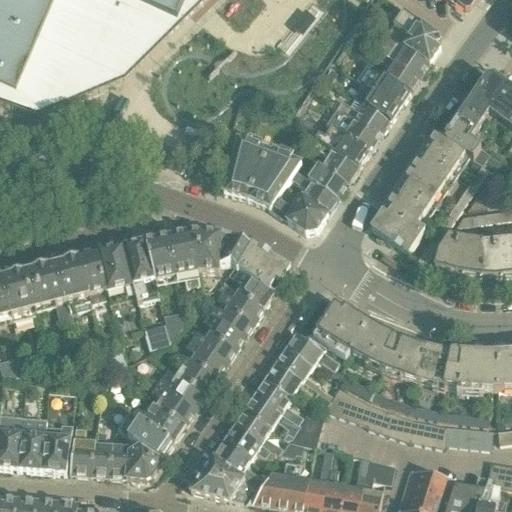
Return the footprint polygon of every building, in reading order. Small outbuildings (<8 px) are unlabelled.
[(0,0),(0,108),(23,116),(38,121),(125,83),(206,0),(0,0)] [(446,0),(465,14),(470,13),(477,4),(478,4),(480,0),(479,0),(446,0)] [(377,27),(391,36),(404,17),(391,7),(377,27)] [(305,16),(292,32),(302,41),(316,24),(305,16)] [(391,36),(388,40),(399,49),(405,53),(431,70),(441,55),(439,43),(404,17),(391,36)] [(388,40),(376,57),(420,86),(431,70),(405,53),(398,64),(391,59),(395,53),(396,53),(399,49),(388,40)] [(384,77),(381,80),(411,100),(420,86),(376,57),(373,62),(378,65),(379,65),(391,73),(388,79),(384,77)] [(324,84),(331,88),(338,78),(331,74),(324,84)] [(357,86),(362,89),(401,115),(411,100),(381,80),(379,84),(383,86),(379,91),(362,79),(357,86)] [(511,130),(511,97),(494,84),(488,85),(447,146),(470,164),(474,167),(483,154),(472,146),(476,140),(487,148),(496,136),(492,133),(497,125),(509,134),(511,130)] [(352,104),(354,105),(391,130),(401,115),(362,89),(352,104)] [(242,102),(237,124),(249,127),(254,105),(242,102)] [(342,108),(337,115),(381,145),(391,130),(354,105),(349,112),(342,108)] [(381,145),(337,115),(333,122),(340,127),(332,138),(368,162),(369,161),(381,145)] [(297,134),(319,142),(323,130),(301,122),(297,134)] [(320,141),(316,147),(360,176),(360,175),(368,162),(332,138),(331,138),(326,146),(320,141)] [(470,164),(447,146),(436,140),(372,236),(409,261),(425,237),(418,232),(465,161),(470,164)] [(247,206),(248,206),(267,156),(238,145),(224,200),(226,200),(247,205),(247,206)] [(329,163),(323,172),(350,190),(359,176),(360,176),(316,147),(312,153),(319,158),(320,157),(329,163)] [(292,185),(297,178),(302,169),(267,156),(248,206),(249,206),(269,215),(270,216),(271,216),(285,194),(292,185)] [(489,161),(482,172),(488,176),(494,179),(501,169),(489,161)] [(319,169),(308,185),(339,206),(349,191),(350,191),(350,190),(323,172),(319,169)] [(482,172),(458,207),(464,212),(488,176),(482,172)] [(297,178),(292,185),(309,196),(302,206),(328,222),(339,206),(308,185),(297,178)] [(285,194),(271,216),(287,227),(306,240),(318,238),(328,222),(302,206),(298,203),(296,202),(289,197),(285,194)] [(491,207),(480,200),(479,199),(468,216),(487,213),(491,207)] [(464,212),(458,207),(419,265),(426,269),(464,212)] [(511,215),(488,219),(489,228),(511,224),(511,215)] [(489,228),(488,219),(465,222),(457,232),(458,232),(489,228)] [(483,245),(487,283),(497,283),(511,281),(511,237),(482,240),(483,245)] [(169,243),(168,243),(176,284),(185,282),(187,293),(200,291),(198,279),(199,279),(200,239),(191,239),(176,242),(169,243)] [(217,279),(218,267),(220,240),(200,239),(199,279),(217,279)] [(233,273),(237,276),(253,252),(252,252),(237,245),(221,240),(220,240),(218,267),(225,268),(233,273)] [(480,283),(487,283),(483,245),(452,240),(440,257),(435,273),(457,280),(480,283)] [(155,287),(176,284),(168,243),(146,248),(155,287)] [(158,300),(155,287),(146,248),(123,254),(137,304),(138,309),(144,308),(143,304),(158,300)] [(291,274),(253,252),(237,276),(239,277),(275,301),(291,274)] [(112,311),(137,304),(123,254),(99,260),(110,305),(112,311)] [(91,310),(110,305),(99,260),(80,265),(90,304),(91,310)] [(57,270),(67,309),(70,320),(92,314),(91,310),(90,304),(80,265),(57,270)] [(70,320),(67,309),(57,270),(49,272),(33,277),(43,315),(57,312),(62,332),(72,329),(70,320)] [(35,317),(43,315),(33,277),(26,279),(35,317)] [(243,291),(239,298),(265,316),(271,307),(275,301),(239,277),(234,285),(243,291)] [(13,323),(35,317),(26,279),(25,279),(23,279),(24,280),(11,283),(11,282),(9,283),(3,285),(13,323)] [(0,326),(13,323),(3,285),(0,285),(0,326)] [(218,308),(228,314),(254,332),(265,316),(239,298),(234,306),(224,299),(218,308)] [(332,345),(352,358),(369,330),(356,321),(345,314),(343,317),(342,316),(342,317),(336,313),(336,312),(335,312),(319,337),(313,345),(327,353),(332,345)] [(214,313),(210,320),(246,344),(254,332),(228,314),(224,319),(214,313)] [(165,322),(171,347),(184,332),(182,319),(165,322)] [(214,335),(211,340),(237,358),(246,344),(210,320),(204,329),(214,335)] [(374,370),(383,374),(397,344),(393,343),(393,341),(392,341),(391,341),(385,339),(369,330),(352,358),(362,364),(374,370)] [(166,335),(145,340),(151,357),(167,351),(170,350),(166,335)] [(287,356),(313,374),(319,365),(327,370),(326,371),(334,377),(336,375),(340,368),(324,358),(324,357),(298,339),(287,356)] [(197,340),(191,348),(228,372),(237,358),(211,340),(206,346),(197,340)] [(403,382),(418,387),(427,355),(412,350),(403,346),(401,345),(400,346),(397,344),(383,374),(393,378),(403,382)] [(198,359),(192,368),(219,385),(228,372),(191,348),(188,352),(198,359)] [(437,391),(444,393),(452,360),(427,355),(418,387),(429,389),(437,391)] [(30,359),(35,383),(50,380),(45,356),(30,359)] [(277,371),(331,407),(334,403),(320,392),(320,391),(307,382),(313,374),(287,356),(277,371)] [(121,357),(102,363),(107,379),(127,372),(121,357)] [(183,374),(178,382),(208,401),(219,385),(192,368),(178,358),(172,367),(183,374)] [(106,379),(101,360),(89,364),(91,374),(86,376),(88,384),(106,379)] [(495,397),(498,397),(498,363),(495,363),(493,363),(473,363),(464,362),(464,361),(462,361),(462,362),(453,361),(453,360),(452,360),(444,393),(458,395),(474,397),(485,397),(492,397),(495,397)] [(511,362),(498,363),(498,397),(511,396),(511,362)] [(20,364),(11,367),(14,384),(24,384),(20,364)] [(266,386),(293,404),(298,396),(326,415),(331,407),(277,371),(266,386)] [(169,375),(163,384),(158,392),(197,417),(208,401),(178,382),(169,375)] [(336,375),(334,377),(331,383),(372,406),(419,422),(463,429),(489,431),(490,424),(462,420),(420,413),(375,397),(355,387),(336,375)] [(162,405),(156,413),(187,432),(197,417),(158,392),(147,384),(142,390),(153,398),(152,399),(162,405)] [(256,401),(299,431),(304,423),(287,412),(293,404),(266,386),(256,401)] [(77,394),(49,390),(48,398),(76,401),(77,394)] [(409,448),(410,447),(416,426),(413,425),(371,411),(339,394),(334,403),(331,407),(326,415),(325,416),(368,431),(367,433),(409,448)] [(245,418),(272,435),(278,426),(291,435),(285,444),(289,447),(300,431),(299,431),(256,401),(245,418)] [(137,412),(131,420),(175,449),(186,433),(187,432),(156,413),(154,411),(148,419),(137,412)] [(57,416),(48,414),(47,424),(56,425),(57,416)] [(310,416),(300,431),(289,447),(295,449),(295,446),(302,448),(302,451),(304,451),(313,453),(316,454),(326,423),(322,422),(310,416)] [(235,433),(271,456),(279,462),(280,460),(284,455),(266,444),(272,435),(245,418),(235,433)] [(118,435),(134,446),(164,466),(175,450),(175,449),(131,420),(130,419),(118,435)] [(416,426),(410,447),(445,454),(446,450),(490,454),(490,451),(491,451),(493,437),(449,433),(416,426)] [(47,434),(46,442),(43,479),(66,481),(67,481),(73,433),(63,432),(62,435),(47,434)] [(13,439),(0,438),(0,474),(20,477),(24,434),(14,433),(13,439)] [(225,447),(252,465),(257,457),(266,463),(271,456),(235,433),(225,447)] [(33,435),(24,434),(20,477),(43,479),(46,442),(32,441),(33,435)] [(70,481),(92,482),(95,449),(84,447),(86,435),(76,434),(70,481)] [(111,484),(129,485),(134,446),(118,435),(117,436),(115,453),(111,484)] [(511,435),(498,438),(499,450),(511,448),(511,435)] [(92,482),(111,484),(115,453),(105,452),(106,439),(97,438),(95,449),(92,482)] [(134,446),(129,485),(147,487),(152,485),(164,466),(134,446)] [(295,449),(289,447),(284,455),(280,460),(295,463),(295,460),(303,461),(304,451),(302,451),(302,448),(295,446),(295,449)] [(216,460),(261,490),(264,486),(246,474),(252,465),(225,447),(216,460)] [(306,511),(325,511),(331,475),(333,458),(326,456),(321,489),(310,487),(306,511)] [(216,460),(202,481),(214,489),(218,483),(222,486),(223,484),(238,494),(238,493),(248,500),(250,497),(255,501),(261,490),(216,460)] [(343,511),(362,511),(371,467),(362,464),(357,495),(347,493),(343,511)] [(371,467),(362,511),(381,511),(385,490),(391,491),(396,473),(371,467)] [(249,510),(259,511),(288,511),(295,469),(287,468),(284,483),(273,481),(266,493),(261,490),(255,501),(249,510)] [(511,471),(491,468),(487,492),(500,494),(511,496),(511,471)] [(288,511),(306,511),(310,487),(300,486),(303,470),(295,469),(288,511)] [(325,511),(343,511),(347,493),(336,492),(338,477),(331,475),(325,511)] [(449,508),(454,488),(455,485),(412,477),(405,499),(449,508)] [(230,507),(249,510),(255,501),(250,497),(248,500),(238,493),(238,494),(223,484),(222,486),(218,483),(214,489),(202,481),(191,497),(230,507)] [(480,511),(487,493),(477,491),(476,497),(454,493),(456,489),(454,488),(449,508),(447,511),(480,511)] [(497,511),(498,506),(499,502),(500,495),(500,494),(487,492),(487,493),(480,511),(497,511)] [(405,499),(400,511),(447,511),(449,508),(405,499)]
